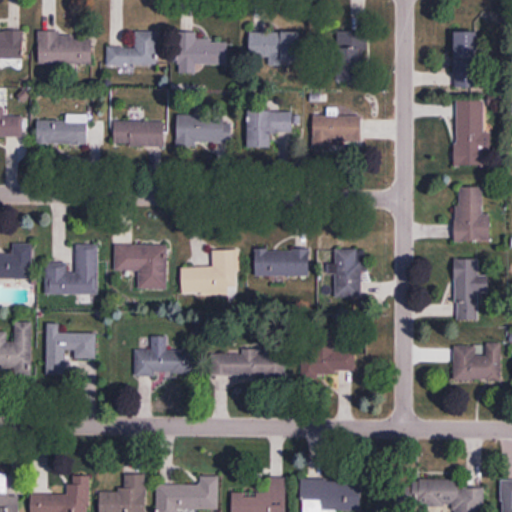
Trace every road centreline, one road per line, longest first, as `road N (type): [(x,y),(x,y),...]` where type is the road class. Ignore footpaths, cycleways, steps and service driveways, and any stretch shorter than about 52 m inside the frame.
road 1 (residential): [(511,431),(0,424)]
road 2 (residential): [(404,429),(405,0)]
road 3 (residential): [(405,200),(0,194)]
